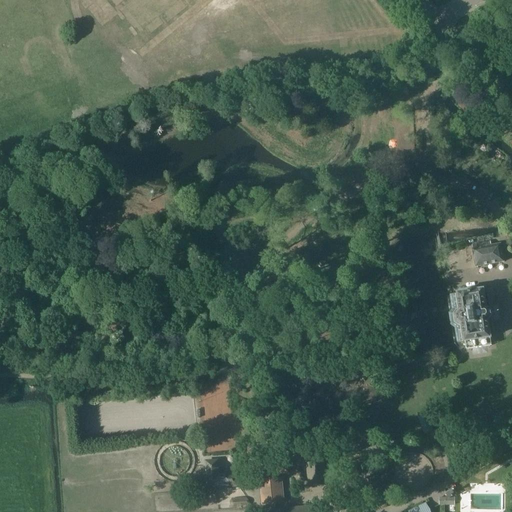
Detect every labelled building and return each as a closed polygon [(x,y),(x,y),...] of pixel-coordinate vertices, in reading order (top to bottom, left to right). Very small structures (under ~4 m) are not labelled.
[(504,262),(501,244),(491,246),(491,242),(472,246),(473,250),(476,267),(504,262)] [(452,308),(449,313),(451,325),(455,328),(457,342),(465,341),(465,342),(491,338),(488,321),(492,316),(491,310),(486,306),(483,289),(458,293),(458,294),(453,295),(450,295),(452,308)] [(425,434),(434,429),(427,413),(418,417),(425,434)] [(308,486),(328,484),(324,456),(305,458),(308,486)] [(218,476),(217,461),(207,462),(209,487),(238,485),(237,475),(218,476)] [(270,475),(290,473),(288,462),(269,464),(270,475)] [(305,478),(304,474),(300,471),(296,472),(293,475),(294,480),(298,483),(302,482),(305,478)] [(262,504),(272,503),(282,502),(282,493),(280,478),(260,480),(262,504)] [(331,508),(337,508),(335,486),(329,487),(331,508)] [(232,508),(245,507),(247,506),(248,504),(248,500),(246,497),(244,497),(232,498),(230,500),(229,501),(229,503),(230,505),(231,507),(232,508)] [(455,505),(455,497),(439,497),(439,505),(455,505)] [(408,511),(429,511),(425,503),(408,511)]
